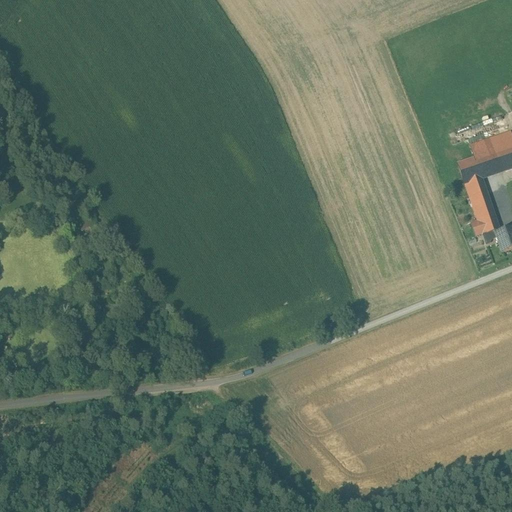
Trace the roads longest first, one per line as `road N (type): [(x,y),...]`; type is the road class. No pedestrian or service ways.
road 1 (unclassified): [(511,268),(206,386),(0,405)]
road 2 (track): [(328,511),(206,386)]
